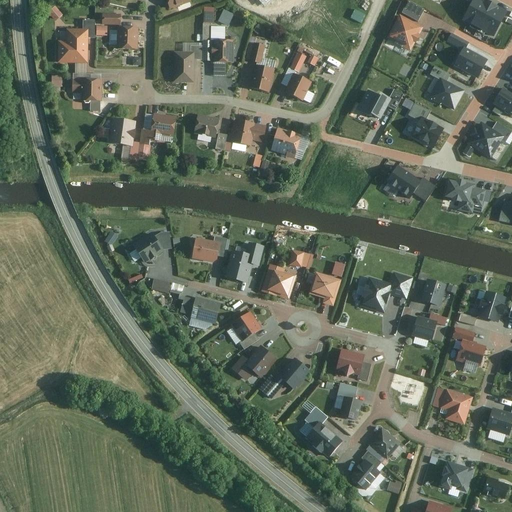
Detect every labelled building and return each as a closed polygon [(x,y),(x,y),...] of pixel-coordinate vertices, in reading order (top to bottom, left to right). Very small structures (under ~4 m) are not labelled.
[(187,0),(164,0),(168,11),(189,5),(187,0)] [(486,0),(475,0),(467,15),(483,24),(494,4),(486,0)] [(410,2),(405,13),(416,18),(421,7),(410,2)] [(494,4),(483,24),(499,33),(510,14),(494,4)] [(57,21),(65,14),(57,6),(49,13),(57,21)] [(414,41),(423,21),(400,12),(392,32),(414,41)] [(109,35),(109,25),(123,24),(123,13),(104,14),(105,26),(97,26),(98,36),(109,35)] [(137,29),(118,29),(118,49),(137,50),(137,29)] [(87,31),(66,30),(66,42),(58,42),(57,63),(87,64),(87,31)] [(234,42),(214,41),(213,64),(233,65),(234,42)] [(466,41),(456,60),(481,73),(491,54),(466,41)] [(247,61),(276,67),(278,61),(265,58),(268,46),(251,42),(247,61)] [(309,57),(300,52),(292,69),(300,73),(309,57)] [(194,54),(173,54),(173,83),(193,83),(194,54)] [(309,63),(317,66),(320,58),(313,55),(309,63)] [(274,71),(254,67),(250,90),(269,94),(274,71)] [(443,73),(432,92),(457,106),(468,88),(443,73)] [(53,75),(54,88),(65,87),(64,74),(53,75)] [(310,84),(293,76),(285,93),(302,101),(310,84)] [(101,81),(72,80),(71,93),(83,93),(83,102),(101,103),(101,81)] [(373,84),(362,103),(387,118),(398,99),(373,84)] [(511,88),(509,87),(499,102),(511,110),(511,88)] [(436,112),(415,101),(407,116),(418,122),(409,140),(435,154),(448,129),(432,120),(436,112)] [(175,119),(154,116),(151,135),(173,138),(175,119)] [(220,121),(198,117),(194,135),(216,140),(220,121)] [(483,119),(472,137),(497,152),(508,133),(483,119)] [(136,123),(111,120),(108,145),(133,149),(136,123)] [(266,128),(235,122),(231,144),(251,148),(252,142),(263,144),(266,128)] [(301,137),(277,129),(270,152),(294,159),(301,137)] [(399,161),(388,180),(413,195),(424,176),(399,161)] [(475,184),(449,179),(446,195),(472,200),(475,184)] [(113,231),(106,241),(113,246),(120,236),(113,231)] [(151,231),(128,246),(142,268),(165,253),(151,231)] [(169,233),(159,234),(164,251),(172,250),(169,233)] [(220,244),(191,238),(187,258),(216,264),(220,244)] [(246,253),(229,249),(222,276),(248,283),(252,267),(260,269),(265,247),(249,242),(246,253)] [(311,253),(291,247),(286,264),(306,270),(311,253)] [(344,277),(347,264),(337,262),(334,275),(344,277)] [(262,294),(291,303),(300,273),(271,265),(262,294)] [(144,279),(140,270),(135,273),(126,276),(130,285),(144,279)] [(388,284),(362,276),(354,299),(362,301),(359,309),(386,317),(393,296),(407,300),(414,277),(392,270),(388,284)] [(340,279),(315,273),(309,296),(324,300),(322,304),(333,307),(340,279)] [(447,285),(426,279),(419,305),(441,311),(443,306),(454,309),(460,287),(447,283),(447,285)] [(171,284),(154,281),(152,291),(169,294),(171,284)] [(506,298),(486,292),(478,318),(499,324),(506,298)] [(221,303),(184,294),(180,311),(192,314),(190,320),(215,326),(221,303)] [(262,328),(250,312),(228,327),(239,344),(262,328)] [(450,320),(430,314),(428,319),(417,315),(411,335),(433,342),(438,326),(447,329),(450,320)] [(478,319),(462,314),(459,323),(475,328),(478,319)] [(475,334),(457,328),(453,339),(461,342),(455,361),(480,368),(486,347),(473,343),(475,334)] [(276,360),(258,347),(246,364),(238,358),(229,370),(246,383),(254,372),(263,379),(276,360)] [(364,354),(341,349),(336,372),(358,377),(362,363),(364,354)] [(310,371),(294,358),(280,376),(275,372),(259,391),(272,402),(286,385),(294,391),(310,371)] [(362,363),(358,377),(357,379),(367,382),(372,365),(362,363)] [(345,399),(340,418),(358,422),(363,403),(355,401),(358,389),(340,385),(337,397),(345,399)] [(475,398),(446,389),(439,410),(448,412),(445,421),(466,427),(475,398)] [(305,422),(315,429),(320,423),(323,425),(329,418),(316,407),(305,422)] [(486,441),(503,445),(505,436),(511,438),(511,431),(511,410),(511,413),(492,408),(486,433),(488,434),(486,441)] [(323,425),(320,423),(315,429),(307,440),(331,459),(344,442),(323,425)] [(402,446),(378,427),(365,444),(369,447),(365,452),(380,464),(385,458),(389,462),(402,446)] [(346,476),(365,492),(385,467),(380,464),(365,452),(361,457),(346,476)] [(475,471),(447,462),(439,488),(466,497),(475,471)] [(504,501),(509,485),(485,477),(480,494),(504,501)] [(398,497),(403,483),(397,481),(396,484),(391,482),(387,492),(398,497)] [(452,511),(453,508),(429,501),(426,511),(452,511)]
